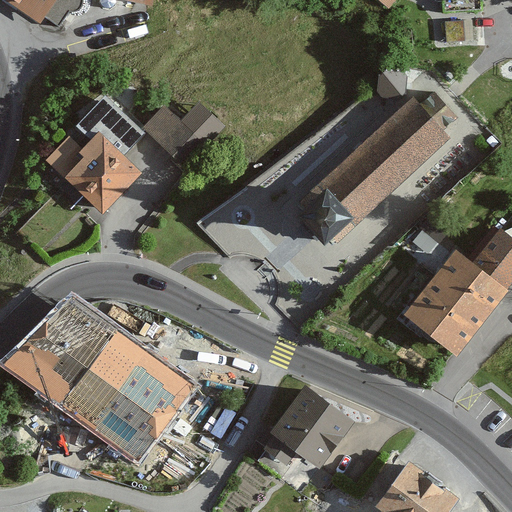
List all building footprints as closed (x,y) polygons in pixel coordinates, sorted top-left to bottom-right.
[(11,0),(37,18),(50,0),(11,0)] [(400,0),(376,0),(392,11),(400,0)] [(464,41),(462,24),(444,25),(446,42),(464,41)] [(390,65),(378,73),(376,87),(387,97),(401,95),(408,83),(403,69),(390,65)] [(414,92),(296,201),(335,242),(453,132),(445,124),(456,114),(437,94),(426,104),(414,92)] [(146,135),(110,100),(81,131),(92,141),(85,149),(73,137),(50,162),(107,216),(145,176),(126,157),(146,135)] [(199,141),(164,110),(145,131),(179,163),(199,141)] [(511,230),(506,238),(498,232),(477,261),(463,251),(414,317),(465,354),(511,291),(511,230)] [(215,407),(75,296),(15,371),(86,427),(72,443),(102,467),(116,448),(156,480),(215,407)] [(363,425),(313,389),(277,437),(281,440),(272,452),(292,467),(303,452),(329,472),(363,425)] [(456,511),(463,503),(415,465),(381,507),(387,511),(456,511)]
